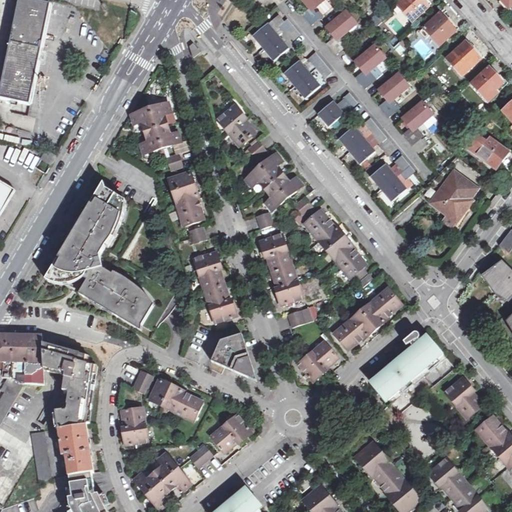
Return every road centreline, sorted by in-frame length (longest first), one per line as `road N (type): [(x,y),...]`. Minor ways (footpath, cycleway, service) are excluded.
road 1 (residential): [(159,29),(177,50),(288,402)]
road 2 (tertiary): [(159,29),(0,294)]
road 3 (residential): [(433,301),(288,129)]
road 4 (residential): [(117,360),(137,355),(168,363),(279,411)]
road 5 (residential): [(307,410),(433,301)]
road 6 (residential): [(134,511),(107,425),(117,360)]
road 7 (residential): [(282,429),(182,511)]
road 8 (residential): [(433,301),(511,200)]
road 9 (residential): [(0,323),(89,339),(117,360)]
road 10 (residential): [(433,301),(511,396)]
